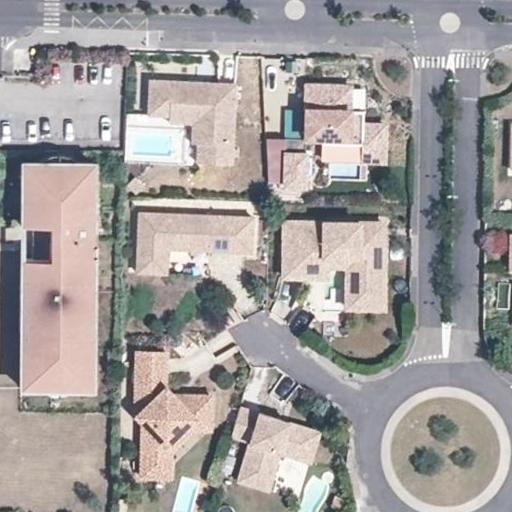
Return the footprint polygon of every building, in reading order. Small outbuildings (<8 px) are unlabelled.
[(168,121),(191,122),(207,123),(206,141),(197,140),(197,142),(196,142),(196,145),(196,160),(234,162),(237,82),(220,82),(221,87),(212,86),(212,81),(149,78),(147,113),(168,114),(168,121)] [(347,108),(348,84),(304,83),(303,120),(317,121),(320,125),(319,141),(359,142),(358,157),(358,159),(381,159),(382,123),(360,122),(361,109),(347,108)] [(317,121),(303,120),(302,141),(319,141),(320,125),(317,121)] [(197,142),(197,140),(206,141),(207,123),(191,122),(190,142),(196,142),(197,142)] [(281,188),(282,141),(265,141),(267,188),(281,188)] [(300,189),(302,142),(282,141),(281,188),(300,189)] [(359,142),(319,141),(319,156),(358,157),(359,142)] [(93,269),(95,163),(77,162),(71,169),(48,168),(43,162),(25,161),(23,224),(35,225),(35,257),(22,257),(22,285),(31,285),(30,330),(21,330),(19,386),(46,387),(46,379),(64,380),(63,387),(90,388),(92,314),(82,314),(83,268),(93,269)] [(143,186),(137,178),(128,185),(134,192),(143,186)] [(234,214),(141,210),(138,270),(169,271),(169,246),(233,249),(234,214)] [(234,214),(233,249),(253,250),(255,215),(234,214)] [(381,306),(382,234),(368,233),(368,221),(286,219),(284,274),(305,274),(306,254),(357,254),(356,305),(381,306)] [(382,234),(383,221),(368,221),(368,233),(382,234)] [(346,305),(356,305),(357,254),(306,254),(305,274),(305,275),(326,276),(327,264),(347,264),(346,305)] [(93,269),(83,268),(82,314),(92,314),(93,269)] [(30,330),(31,285),(22,285),(21,330),(30,330)] [(166,350),(137,350),(135,413),(143,421),(151,429),(143,438),(143,475),(172,475),(172,449),(172,437),(195,415),(211,415),(212,393),(188,393),(181,401),(173,393),(165,385),(166,350)] [(238,406),(230,435),(248,440),(236,480),(266,489),(278,451),(308,461),(318,430),(238,406)] [(211,428),(211,415),(195,415),(172,437),(172,449),(194,427),(211,428)] [(143,421),(143,438),(151,429),(143,421)]
